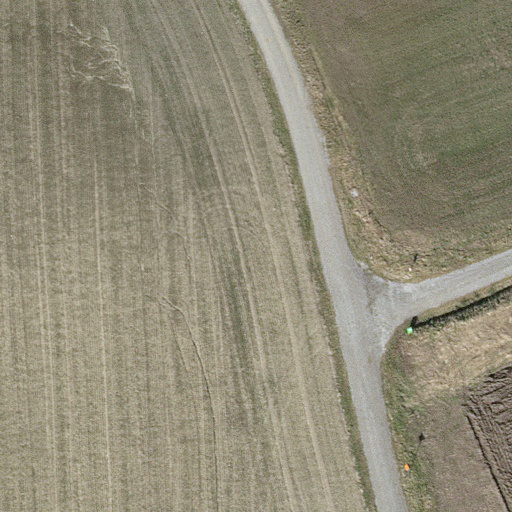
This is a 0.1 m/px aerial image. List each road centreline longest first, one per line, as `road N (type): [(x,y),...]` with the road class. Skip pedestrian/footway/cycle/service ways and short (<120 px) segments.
road 1 (track): [(394,511),(299,107),(250,0)]
road 2 (track): [(511,273),(357,335)]
